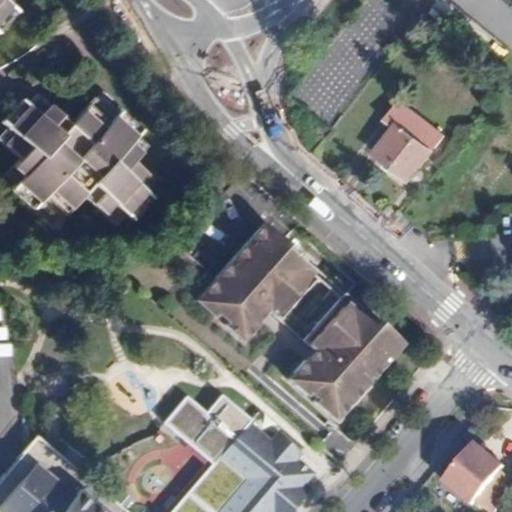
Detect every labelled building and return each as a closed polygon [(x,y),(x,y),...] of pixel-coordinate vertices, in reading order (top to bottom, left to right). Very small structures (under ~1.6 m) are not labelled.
[(0,0),(0,19),(17,0),(0,0)] [(436,10),(432,14),(440,20),(444,16),(436,10)] [(447,20),(443,25),(450,30),(454,25),(447,20)] [(162,181),(139,159),(152,145),(101,95),(83,114),(92,122),(77,138),(66,127),(71,121),(44,95),(5,135),(27,156),(13,170),(66,220),(82,204),(75,198),(84,188),(91,195),(121,223),(162,181)] [(458,120),(441,106),(428,122),(434,127),(442,116),(453,125),(458,120)] [(77,138),(92,122),(83,114),(74,123),(71,121),(66,127),(77,138)] [(434,127),(428,122),(418,136),(436,151),(446,137),(434,127)] [(418,136),(401,123),(380,152),(415,179),(436,151),(418,136)] [(82,204),(91,195),(84,188),(75,198),(82,204)] [(402,343),(269,223),(216,277),(180,246),(165,262),(184,280),(166,301),(324,443),(378,384),(372,378),(402,343)] [(223,464),(250,430),(217,397),(206,413),(182,396),(165,421),(219,461),(223,464)] [(0,511),(117,511),(85,486),(90,479),(62,457),(55,466),(29,446),(0,482),(0,511)] [(223,464),(219,461),(174,511),(227,511),(249,487),(223,464)] [(451,501),(469,479),(447,462),(430,484),(451,501)] [(306,511),(309,508),(306,505),(296,497),(285,510),(286,511),(306,511)]
